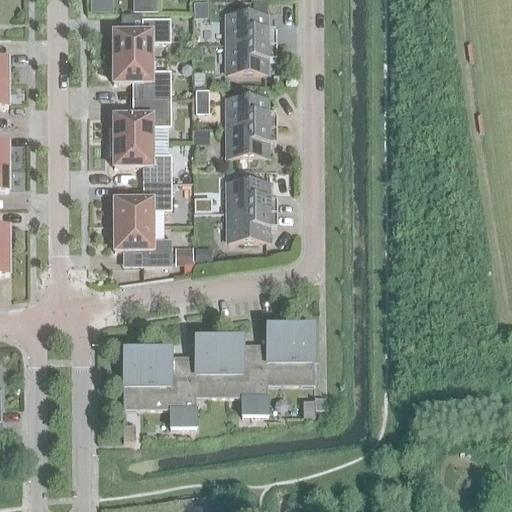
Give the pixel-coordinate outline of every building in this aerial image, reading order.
[(132,0),(132,16),(156,16),(155,0),(132,0)] [(226,50),(276,49),(275,35),(266,36),(266,20),(226,20),(226,50)] [(112,62),(150,62),(150,48),(169,48),(169,24),(140,24),(140,36),(112,36),(112,62)] [(276,63),(276,49),(226,50),(226,79),(266,79),(266,63),(276,63)] [(141,104),(169,104),(169,76),(150,76),(150,62),(112,62),(112,88),(141,88),(141,104)] [(196,118),(209,118),(208,94),(195,94),(196,118)] [(108,146),(150,146),(150,132),(169,132),(169,104),(141,104),(141,120),(112,120),(113,133),(108,133),(108,146)] [(226,134),(276,133),(276,120),(266,120),(266,104),(226,104),(226,134)] [(276,133),(226,134),(226,163),(266,163),(266,147),(276,147),(276,133)] [(208,148),(208,135),(194,135),(194,148),(208,148)] [(150,146),(108,146),(108,160),(113,159),(113,172),(141,172),(141,188),(170,188),(170,160),(150,160),(150,146)] [(170,216),(170,188),(141,188),(141,204),(113,204),(113,230),(151,230),(151,216),(170,216)] [(227,218),(276,217),(276,204),(267,204),(267,188),(226,188),(227,218)] [(276,231),(276,217),(227,218),(227,247),(267,247),(267,231),(276,231)] [(151,244),(151,230),(113,230),(113,256),(142,256),(142,272),(171,272),(170,244),(151,244)] [(175,253),(175,269),(192,269),(192,253),(175,253)] [(211,253),(194,253),(194,266),(211,266),(211,253)] [(313,390),(313,331),(265,331),(265,354),(242,354),(241,343),(193,343),(193,366),(170,366),(170,355),(122,355),(122,415),(169,414),(169,434),(195,434),(195,403),(240,402),(241,422),(267,422),(266,391),(313,390)] [(314,422),(313,402),(313,406),(302,407),(302,422),(314,422)] [(123,431),(123,427),(122,427),(122,447),(134,447),(134,431),(123,431)]
